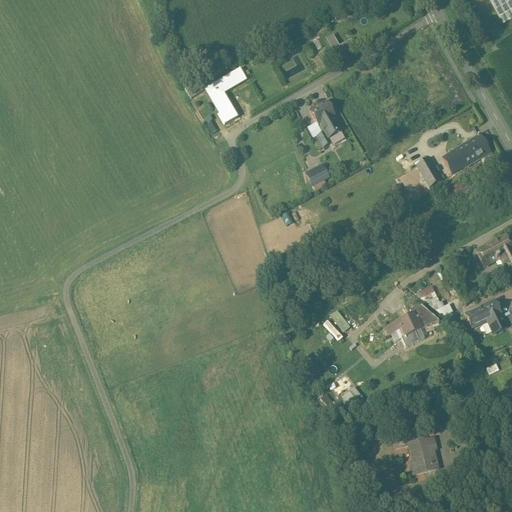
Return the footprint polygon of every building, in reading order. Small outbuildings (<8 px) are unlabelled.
[(511,0),(490,0),(502,21),(511,14),(511,0)] [(240,71),(206,91),(220,116),(218,117),(224,127),(237,120),(223,95),(246,82),(240,71)] [(205,76),(184,88),(190,100),(203,92),(201,89),(210,85),(205,76)] [(333,119),(325,105),(310,114),(318,128),(319,128),(323,135),(324,134),(331,146),(328,140),(335,136),(335,137),(336,136),(341,133),(333,119)] [(480,137),(455,151),(455,152),(465,168),(465,169),(490,154),(480,137)] [(455,152),(441,160),(451,176),(465,168),(455,152)] [(440,183),(427,161),(416,167),(429,189),(440,183)] [(331,176),(328,168),(310,178),(314,185),(331,176)] [(511,250),(505,238),(476,254),(483,268),(484,268),(484,266),(493,261),(494,262),(502,258),(509,271),(507,272),(508,274),(511,271),(511,250)] [(431,289),(416,296),(421,300),(434,294),(431,289)] [(434,294),(421,300),(427,305),(429,304),(437,300),(434,294)] [(437,300),(429,304),(431,308),(439,305),(437,300)] [(490,305),(466,316),(472,329),(487,322),(493,336),(507,329),(500,316),(494,302),(490,304),(490,305)] [(439,305),(431,308),(442,318),(452,314),(448,306),(444,309),(441,303),(439,305)] [(335,312),(329,317),(342,334),(349,329),(335,312)] [(412,316),(398,323),(401,331),(405,339),(421,331),(417,322),(415,322),(412,316)] [(398,323),(386,329),(389,337),(401,331),(398,323)] [(323,376),(306,341),(296,346),(312,382),(323,376)] [(340,399),(345,406),(359,395),(353,388),(340,399)] [(421,443),(419,433),(405,436),(405,435),(403,436),(404,437),(395,439),(395,442),(396,442),(398,450),(407,448),(411,447),(415,464),(408,466),(411,478),(438,471),(434,453),(436,453),(433,441),(421,443)] [(446,484),(434,482),(432,495),(444,497),(446,484)] [(430,499),(417,497),(414,511),(418,511),(419,511),(428,511),(430,499)]
